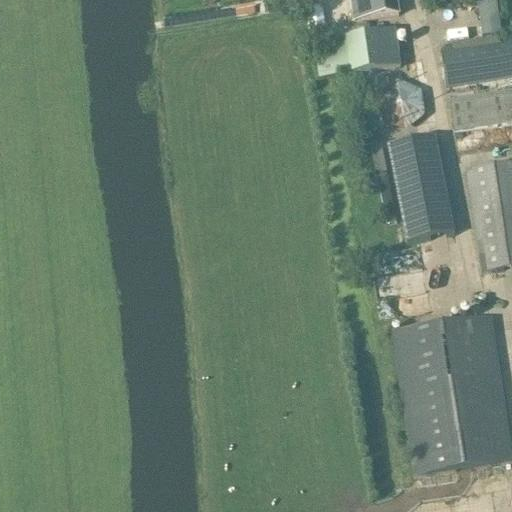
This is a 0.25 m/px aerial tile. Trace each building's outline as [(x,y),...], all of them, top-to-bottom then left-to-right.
[(396,0),(347,0),(351,24),(399,16),(396,0)] [(395,33),(331,42),(315,44),(321,80),(336,78),(400,69),(395,33)] [(511,47),(442,58),(447,92),(448,92),(511,82),(511,47)] [(511,90),(449,100),(455,135),(511,126),(511,90)] [(407,247),(454,238),(435,140),(388,149),(407,247)] [(482,276),(511,271),(511,166),(466,173),(482,276)] [(414,480),(511,464),(511,458),(491,319),(391,334),(414,480)]
